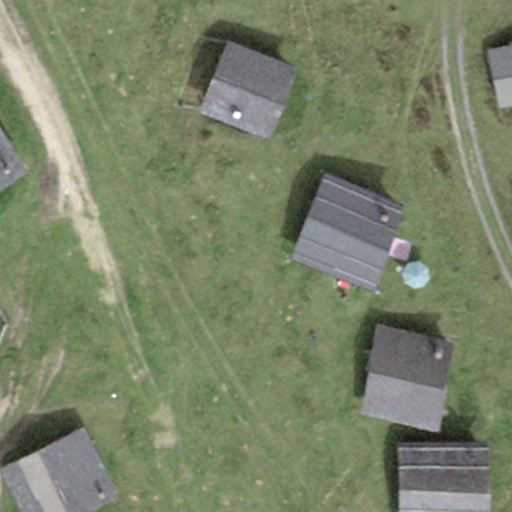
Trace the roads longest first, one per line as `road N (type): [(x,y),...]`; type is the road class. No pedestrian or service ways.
road 1 (track): [(176,511),(118,301),(65,158),(0,23)]
road 2 (track): [(511,272),(469,150),(451,61),(461,0)]
